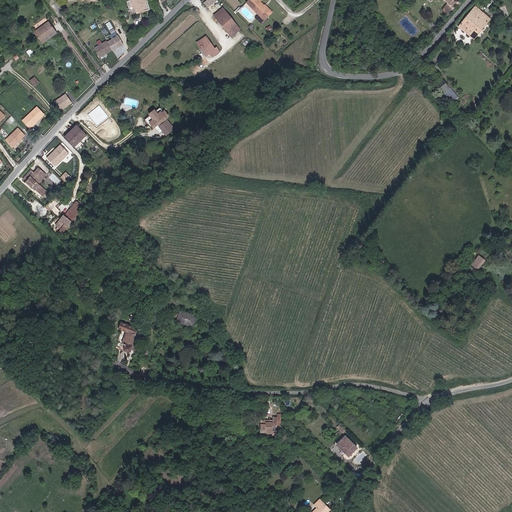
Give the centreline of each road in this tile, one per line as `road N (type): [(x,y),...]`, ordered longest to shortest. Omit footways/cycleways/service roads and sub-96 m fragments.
road 1 (unclassified): [(429,402),(363,384),(269,392),(164,383),(113,364)]
road 2 (unclassified): [(0,190),(184,0)]
road 3 (unclassified): [(331,0),(323,59),(356,75),(394,72),(428,48),(469,0)]
road 4 (unclassified): [(429,402),(383,450),(344,511)]
